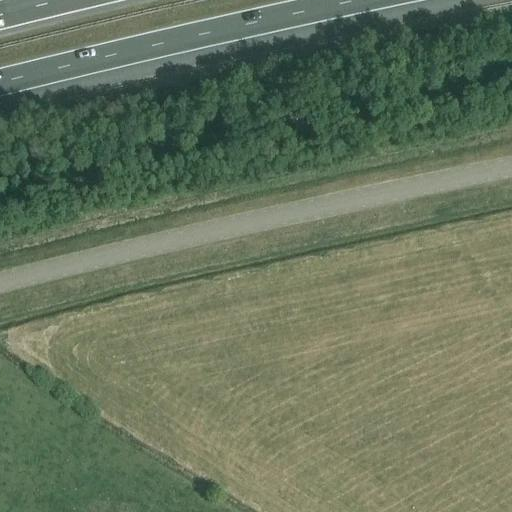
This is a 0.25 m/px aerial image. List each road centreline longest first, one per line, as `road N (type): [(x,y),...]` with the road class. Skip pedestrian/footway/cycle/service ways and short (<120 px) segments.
road 1 (unclassified): [(0,283),(511,166)]
road 2 (motorway): [(0,84),(366,0)]
